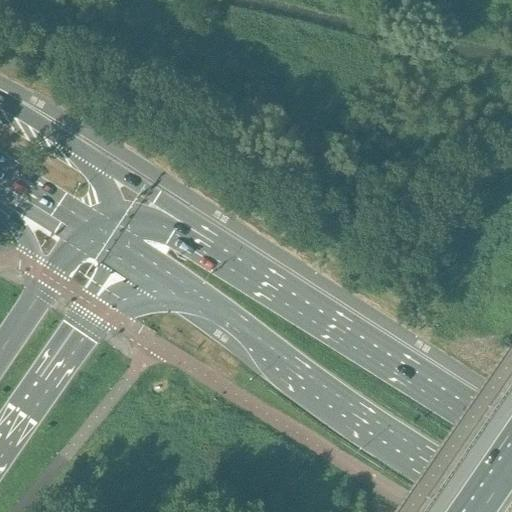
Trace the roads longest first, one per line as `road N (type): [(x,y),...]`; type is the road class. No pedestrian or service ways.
road 1 (secondary): [(110,278),(491,511)]
road 2 (secondary): [(511,436),(152,214)]
road 3 (trunk): [(0,443),(110,278)]
road 4 (trunk): [(66,245),(0,351)]
road 5 (secondary): [(102,182),(0,116)]
